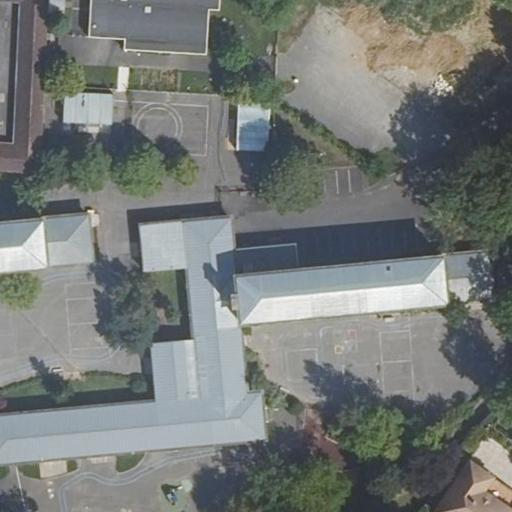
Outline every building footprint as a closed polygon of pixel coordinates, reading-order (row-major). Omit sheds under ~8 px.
[(18,0),(12,146),(11,174),(37,176),(44,0),(18,0)] [(90,0),(88,39),(125,41),(125,52),(207,55),(210,12),(220,12),(220,0),(90,0)] [(340,0),(337,7),(480,94),(511,41),(511,1),(509,0),(340,0)] [(0,144),(0,172),(11,174),(12,146),(0,144)] [(0,272),(93,264),(89,217),(0,225),(0,272)] [(294,242),(234,247),(231,219),(144,227),(148,273),(193,268),(199,338),(154,341),(160,402),(0,416),(0,465),(267,440),(263,393),(247,394),(241,325),(492,301),(487,253),(297,272),(294,242)] [(472,463),(439,511),(511,511),(511,509),(511,510),(486,493),(495,478),(472,463)]
